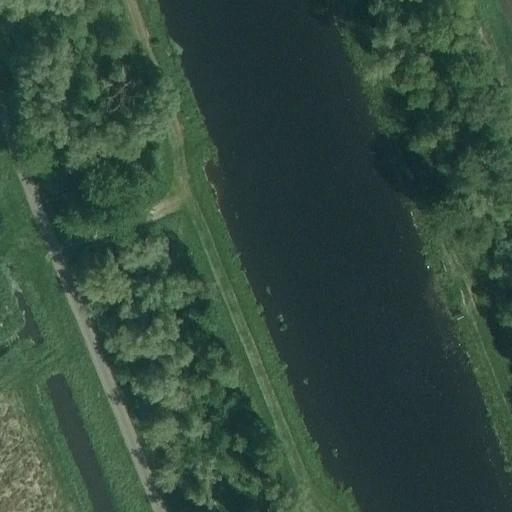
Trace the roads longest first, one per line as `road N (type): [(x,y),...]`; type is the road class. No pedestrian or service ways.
road 1 (track): [(133,0),(331,511)]
road 2 (track): [(333,0),(480,361),(511,414)]
road 3 (unclassified): [(158,511),(0,113)]
road 4 (track): [(53,250),(173,208),(198,183)]
